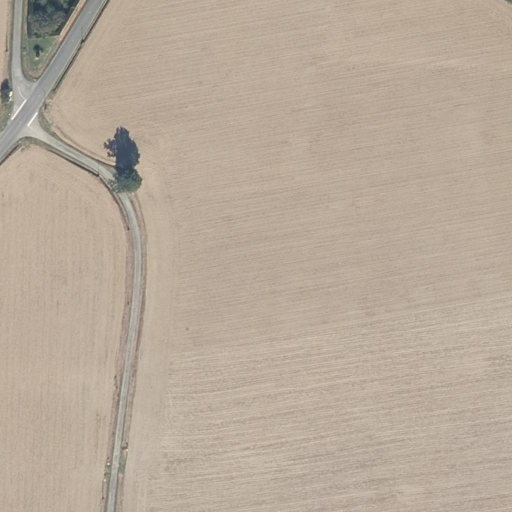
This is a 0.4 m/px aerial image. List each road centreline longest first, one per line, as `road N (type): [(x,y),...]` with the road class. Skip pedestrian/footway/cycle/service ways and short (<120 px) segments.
road 1 (unclassified): [(21,121),(113,181),(134,227),(132,332),(110,511)]
road 2 (tertiary): [(31,106),(97,0)]
